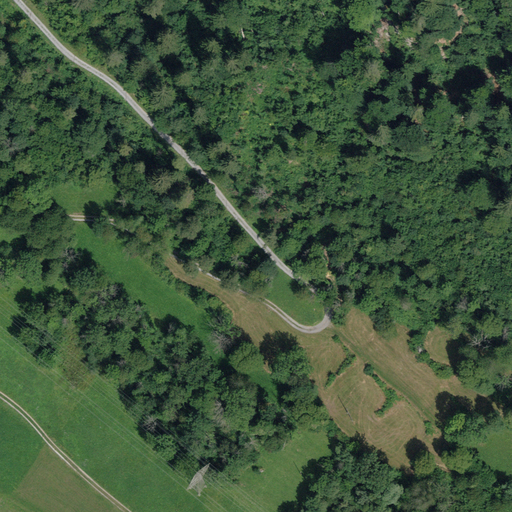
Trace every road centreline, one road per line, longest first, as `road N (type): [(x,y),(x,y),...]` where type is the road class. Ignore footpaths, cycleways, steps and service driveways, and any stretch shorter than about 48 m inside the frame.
road 1 (track): [(16,0),(193,161),(268,252),(329,298),(327,320),(316,329),(294,325),(261,298),(106,220),(0,208)]
road 2 (track): [(128,511),(0,394)]
